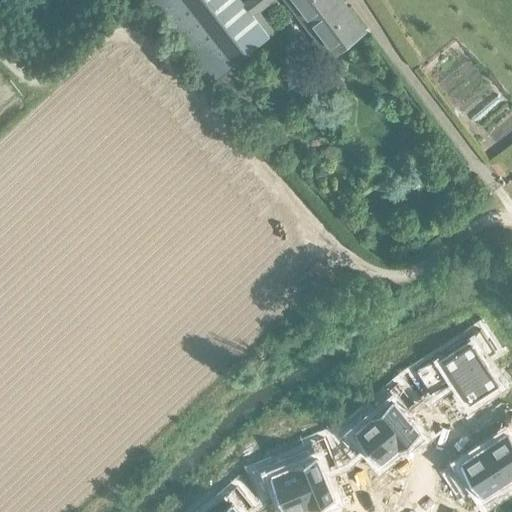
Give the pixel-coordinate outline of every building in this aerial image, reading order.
[(241,0),(154,0),(168,16),(215,76),(269,34),(275,30),(260,10),(272,0),(244,0),(243,1),(241,0)] [(342,0),(288,0),(331,56),(366,30),(342,0)] [(481,326),(416,368),(430,391),(455,375),(470,399),(499,381),(483,357),(495,349),(481,326)] [(391,397),(373,412),(400,445),(419,428),(402,408),(413,399),(396,380),(385,389),(391,397)] [(348,420),(337,429),(353,449),(363,440),(379,460),(383,457),(385,459),(397,449),(395,447),(398,444),(399,445),(400,445),(373,412),(372,413),(373,413),(355,428),(348,420)] [(496,438),(485,445),(507,478),(511,474),(511,431),(511,432),(509,429),(506,431),(504,428),(494,435),(496,438)] [(315,452),(293,461),(311,504),(335,494),(323,466),(335,461),(325,437),(312,443),(315,452)] [(463,463),(450,471),(464,493),(477,485),(482,494),(507,478),(485,445),(474,452),(472,449),(462,455),(464,458),(461,460),(463,463)] [(268,461),(254,467),(264,491),(276,485),(287,511),(288,511),(291,511),(296,511),(308,507),(307,504),(310,503),(310,504),(311,504),(293,461),(292,461),(293,462),(272,471),(268,461)] [(230,499),(214,511),(242,511),(241,511),(252,502),(235,482),(224,492),(230,499)]
